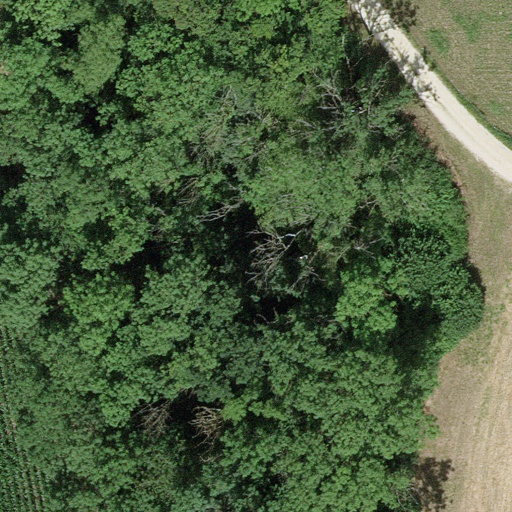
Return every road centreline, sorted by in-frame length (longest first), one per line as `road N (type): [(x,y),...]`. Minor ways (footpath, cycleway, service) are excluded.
road 1 (track): [(507,155),(420,406)]
road 2 (track): [(347,0),(395,72),(511,156)]
